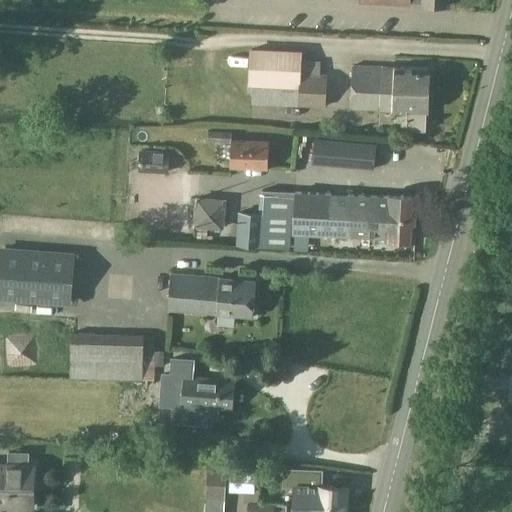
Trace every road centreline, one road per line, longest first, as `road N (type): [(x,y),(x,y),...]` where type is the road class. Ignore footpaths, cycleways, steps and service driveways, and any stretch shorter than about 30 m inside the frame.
road 1 (secondary): [(394,511),(508,0)]
road 2 (unknown): [(449,266),(119,253),(97,266),(96,287)]
